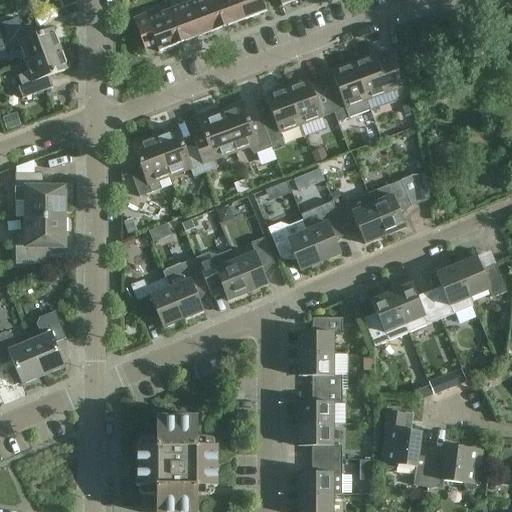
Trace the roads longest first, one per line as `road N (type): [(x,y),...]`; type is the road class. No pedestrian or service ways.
road 1 (residential): [(94,115),(119,113),(427,0)]
road 2 (residential): [(95,386),(94,115)]
road 3 (residential): [(269,311),(490,214)]
road 4 (residential): [(269,511),(269,311)]
road 5 (residential): [(269,311),(95,386)]
road 6 (residential): [(93,511),(95,386)]
